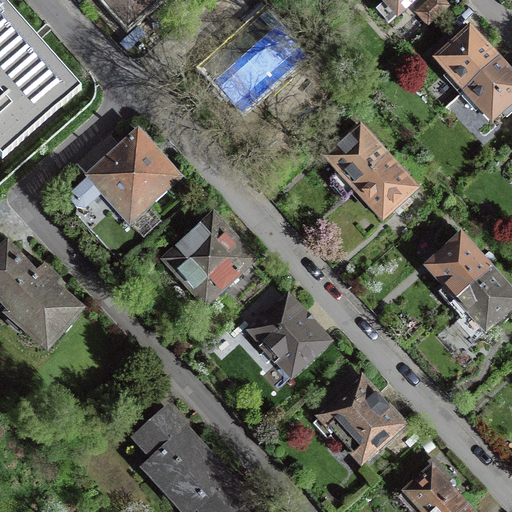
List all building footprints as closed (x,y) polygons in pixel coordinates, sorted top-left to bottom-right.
[(81,89),(1,0),(0,0),(0,156),(2,159),(81,89)] [(107,0),(128,22),(152,0),(107,0)] [(397,14),(398,15),(414,0),(384,0),(385,1),(376,10),(388,23),(397,14)] [(444,0),(429,0),(416,12),(428,25),(450,6),(444,0)] [(267,18),(207,70),(234,100),(235,99),(235,98),(272,64),(274,65),(294,47),(273,24),(267,18)] [(436,60),(464,91),(498,59),(470,29),(460,37),(436,60)] [(464,91),(492,122),(503,112),(507,117),(511,112),(511,74),(498,59),(464,91)] [(340,146),(326,158),(355,190),(389,159),(360,128),(340,146)] [(158,153),(138,132),(87,177),(88,178),(71,193),(71,202),(76,207),(85,207),(101,193),(129,223),(180,178),(158,153)] [(389,159),(355,190),(382,220),(395,208),(416,189),(389,159)] [(213,215),(163,260),(205,305),(223,288),(240,307),(268,282),(251,263),(255,260),(234,237),(213,215)] [(0,295),(14,312),(7,322),(20,332),(27,326),(46,344),(76,310),(56,292),(50,287),(57,280),(33,260),(29,264),(24,268),(8,249),(12,245),(0,231),(0,295)] [(453,246),(429,268),(446,287),(439,293),(450,306),(490,270),(461,238),(453,246)] [(511,294),(490,270),(450,306),(462,318),(457,321),(474,340),(485,330),(486,331),(510,309),(511,307),(511,294)] [(288,297),(251,331),(262,344),(259,347),(275,364),(278,361),(291,376),(329,342),(305,316),(288,297)] [(320,417),(313,423),(327,438),(334,432),(361,462),(364,460),(368,460),(379,451),(379,446),(404,424),(380,398),(362,378),(319,416),(320,417)] [(149,405),(128,424),(141,437),(145,433),(163,453),(147,469),(167,491),(207,455),(167,412),(164,415),(161,418),(149,405)] [(207,455),(167,491),(186,511),(189,511),(204,499),(216,511),(246,511),(239,504),(242,501),(246,498),(207,455)] [(422,476),(399,497),(411,511),(413,511),(419,507),(422,511),(461,511),(468,507),(447,484),(453,478),(438,462),(435,465),(432,462),(430,460),(417,472),(422,476)]
